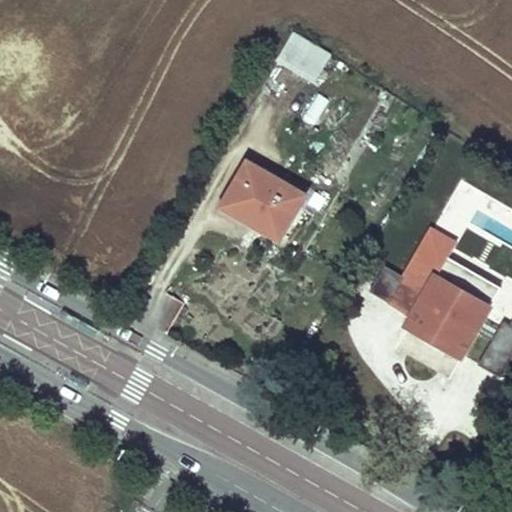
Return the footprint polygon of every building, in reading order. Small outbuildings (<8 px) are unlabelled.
[(333,55),(297,33),(282,61),(317,81),(333,55)] [(308,197),(251,164),(231,199),(267,220),(261,229),(283,242),(308,197)] [(267,220),(231,199),(225,208),(261,229),(267,220)] [(457,210),(452,205),(449,211),(454,214),(457,210)] [(459,245),(435,231),(394,304),(418,318),(413,326),(467,357),(494,309),(441,278),(459,245)] [(371,294),(390,301),(401,274),(381,267),(371,294)] [(511,326),(503,321),(480,365),(502,377),(511,359),(511,326)]
